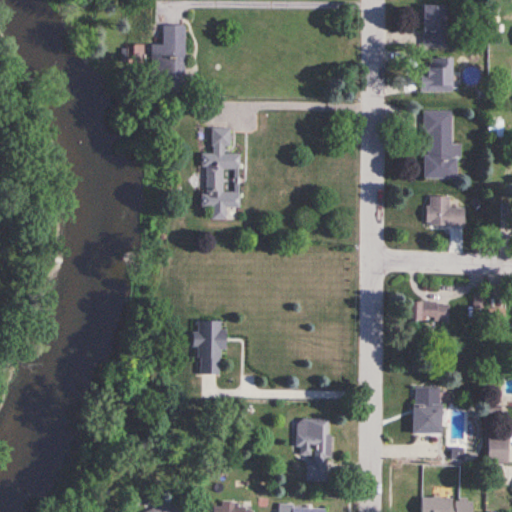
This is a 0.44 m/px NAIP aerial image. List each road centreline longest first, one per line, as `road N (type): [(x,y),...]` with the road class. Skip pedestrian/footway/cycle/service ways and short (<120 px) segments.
road 1 (residential): [(375,511),(377,0)]
road 2 (residential): [(511,262),(376,258)]
